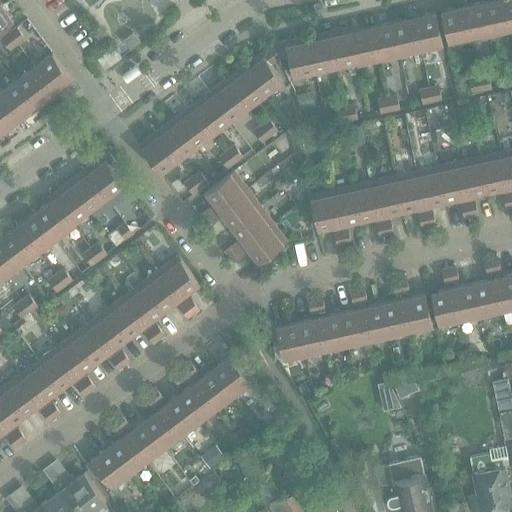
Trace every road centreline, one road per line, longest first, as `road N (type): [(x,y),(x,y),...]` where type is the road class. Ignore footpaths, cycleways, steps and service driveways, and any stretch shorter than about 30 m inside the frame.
road 1 (residential): [(0,483),(239,302)]
road 2 (residential): [(239,302),(254,289),(511,231)]
road 3 (residential): [(239,302),(103,113)]
road 4 (residential): [(103,113),(266,0)]
road 5 (residential): [(103,113),(21,0)]
road 6 (residential): [(0,190),(103,113)]
